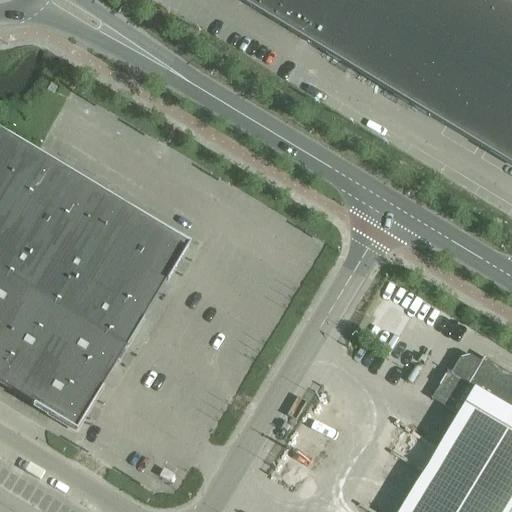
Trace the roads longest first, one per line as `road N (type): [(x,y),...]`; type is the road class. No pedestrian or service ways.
road 1 (tertiary): [(393,208),(52,0)]
road 2 (unclassified): [(208,511),(393,208)]
road 3 (unclassified): [(119,511),(0,437)]
road 4 (tertiary): [(511,280),(393,208)]
